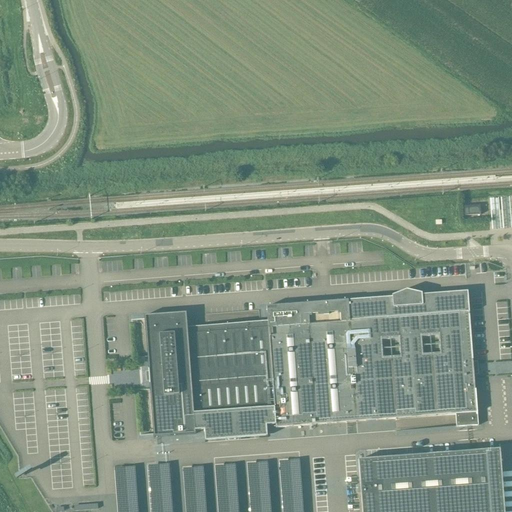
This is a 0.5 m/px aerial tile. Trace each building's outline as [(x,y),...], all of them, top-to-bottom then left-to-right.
[(491,204),(492,229),(501,228),(501,226),(511,225),(511,209),(509,209),(509,204),(491,204)] [(480,205),(464,207),(464,216),(481,215),(480,205)] [(195,431),(204,430),(205,434),(266,429),(266,426),(275,425),(276,428),(455,415),(456,427),(478,426),(477,414),(476,414),(476,413),(477,413),(468,292),(267,307),(268,321),(187,327),(186,313),(145,316),(154,437),(195,434),(195,431)] [(504,511),(500,450),(358,460),(362,511),(504,511)] [(93,503),(74,505),(74,511),(78,511),(94,511),(93,503)]
